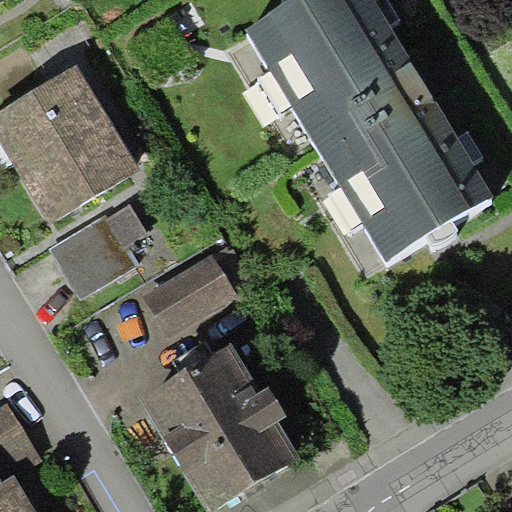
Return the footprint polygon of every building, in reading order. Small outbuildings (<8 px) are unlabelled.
[(0,0),(0,13),(23,0),(0,0)] [(381,262),(493,201),(479,175),(494,167),(479,140),(462,150),(405,47),(418,39),(398,3),(384,10),(378,0),(335,0),(259,42),(381,262)] [(0,144),(51,227),(136,175),(74,77),(0,123),(0,144)] [(127,248),(145,237),(129,210),(108,222),(105,220),(51,252),(81,303),(139,269),(127,248)] [(177,332),(248,289),(220,242),(149,285),(177,332)] [(203,511),(227,511),(305,468),(239,353),(144,408),(203,511)] [(0,511),(35,511),(23,491),(53,473),(22,421),(0,433),(0,511)]
